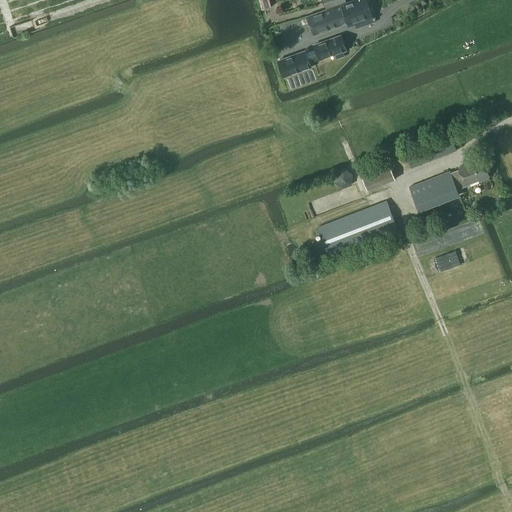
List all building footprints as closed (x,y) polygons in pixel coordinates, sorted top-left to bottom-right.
[(261,0),(264,9),(271,7),(269,0),(261,0)] [(349,24),(372,15),(366,0),(349,0),(346,1),(335,5),(326,9),(307,16),(314,35),(348,22),(349,24)] [(322,0),(326,9),(335,5),(346,1),(345,0),(322,0)] [(341,35),(314,45),(315,50),(305,53),(304,51),(279,60),(285,76),(311,67),(309,63),(319,59),(319,60),(335,54),(337,59),(344,56),(343,51),(346,50),(341,35)] [(405,153),(411,167),(456,150),(451,136),(405,153)] [(487,176),(481,159),(458,168),(458,169),(450,172),(449,171),(408,187),(417,210),(458,194),(456,190),(466,186),(465,184),(478,179),(478,180),(480,181),(485,179),(486,177),(486,176),(487,176)] [(368,190),(396,179),(388,160),(360,172),(368,190)] [(342,189),(352,185),(353,175),(344,168),(336,172),(333,182),(342,189)] [(330,256),(397,230),(386,201),(318,228),(330,256)]
